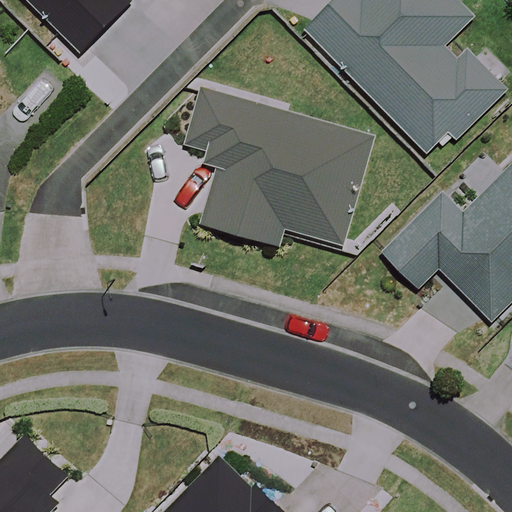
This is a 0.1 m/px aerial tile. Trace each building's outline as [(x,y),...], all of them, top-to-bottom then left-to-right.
[(16,0),(91,67),(151,0),(16,0)] [(336,0),(304,32),(429,159),(507,84),(459,34),(477,17),(459,0),(336,0)] [(377,137),(201,94),(188,147),(204,151),(200,170),(218,175),(204,231),(283,250),(286,237),(348,252),(377,137)] [(448,192),(381,254),(421,296),(443,276),(489,325),(511,303),(511,174),(469,215),(448,192)] [(264,511),(276,500),(227,453),(169,511),(264,511)]
